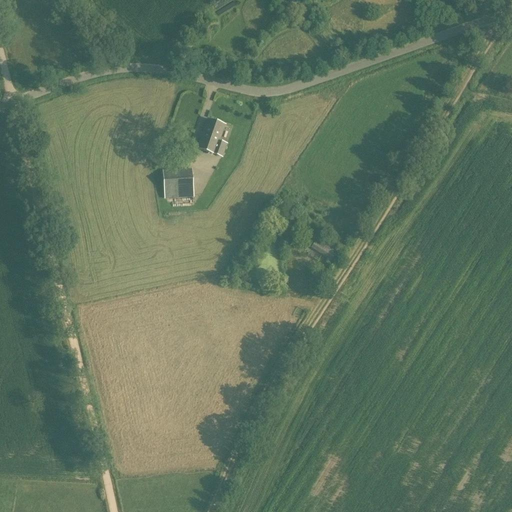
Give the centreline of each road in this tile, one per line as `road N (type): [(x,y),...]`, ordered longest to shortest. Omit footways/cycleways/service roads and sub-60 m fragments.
road 1 (track): [(511,3),(293,342),(208,511)]
road 2 (tertiary): [(12,100),(134,65),(276,89),(511,12)]
road 3 (track): [(12,100),(116,511)]
